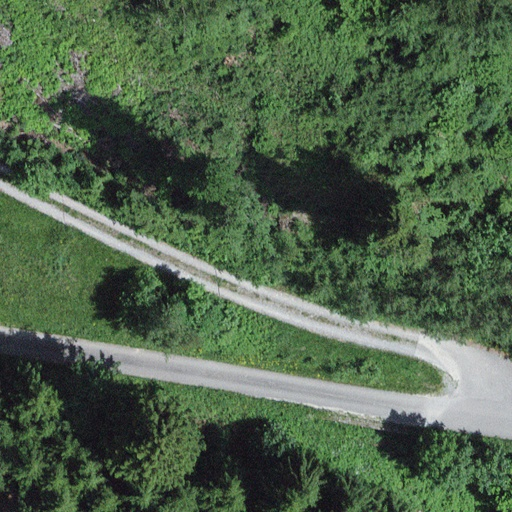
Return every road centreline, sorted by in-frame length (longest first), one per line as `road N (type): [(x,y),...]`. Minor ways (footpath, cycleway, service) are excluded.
road 1 (track): [(511,393),(494,373),(397,331),(259,298),(0,177)]
road 2 (track): [(511,423),(0,340)]
